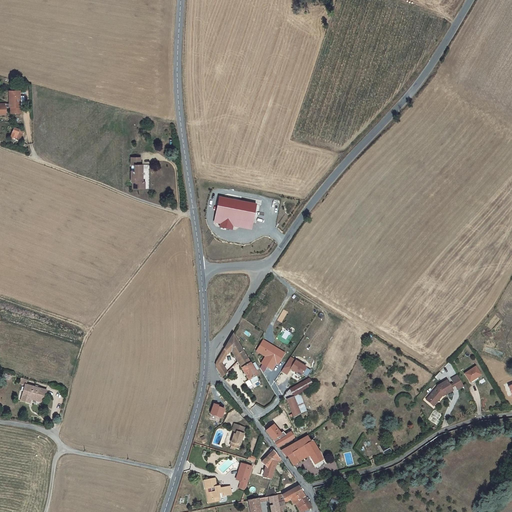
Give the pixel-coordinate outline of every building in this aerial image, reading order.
[(9,104),(0,103),(0,114),(6,114),(6,107),(11,107),(11,113),(22,113),(22,111),(22,107),(24,107),(25,106),(24,97),(23,96),(20,96),(20,90),(9,90),(9,104)] [(19,128),(15,127),(13,130),(14,130),(11,136),(16,138),(16,137),(20,139),(24,130),(19,128)] [(137,165),(137,171),(135,171),(131,171),(131,182),(132,182),(132,188),(145,189),(145,182),(143,182),(142,165),(141,165),(141,158),(131,158),(131,165),(135,165),(137,165)] [(215,222),(222,223),(221,226),(233,229),(234,225),(253,229),(257,204),(220,197),(215,222)] [(233,334),(224,349),(227,354),(232,347),(239,359),(237,360),(249,380),(257,375),(233,334)] [(216,362),(216,365),(221,363),(227,354),(224,349),(219,358),(216,362)] [(288,375),(290,370),(303,376),(308,365),(290,356),(282,372),(288,375)] [(221,363),(216,365),(217,368),(222,377),(227,372),(221,363)] [(481,375),(476,366),(464,374),(470,382),(481,375)] [(257,375),(249,380),(252,384),(259,380),(257,375)] [(457,375),(451,379),(457,390),(463,386),(457,375)] [(287,400),(293,397),(300,414),(306,411),(299,393),(310,387),(313,385),(309,379),(290,389),(286,392),(284,397),(287,400)] [(437,387),(428,398),(435,404),(442,395),(443,396),(452,390),(447,381),(437,386),(437,387)] [(43,403),(45,395),(46,393),(34,390),(35,388),(26,385),(23,395),(34,398),(34,400),(43,403)] [(300,414),(293,397),(287,400),(293,418),(300,414)] [(428,398),(426,400),(433,406),(435,404),(428,398)] [(234,424),(232,430),(236,432),(236,435),(234,434),(230,446),(231,446),(231,448),(234,450),(235,447),(236,448),(237,445),(240,445),(243,434),(242,434),(245,427),(234,424)] [(274,425),(266,431),(275,443),(278,447),(294,438),(291,432),(285,435),(286,436),(284,437),(281,434),(274,425)] [(307,437),(281,451),(286,457),(288,456),(293,466),(299,463),(298,462),(296,459),(307,452),(309,456),(317,469),(324,465),(323,461),(320,453),(312,441),(310,442),(307,437)] [(387,444),(381,447),(385,454),(391,450),(387,444)] [(276,464),(280,460),(273,451),(268,456),(262,462),(266,466),(273,473),(276,464)] [(307,452),(296,459),(298,462),(301,461),(300,459),(305,456),(306,458),(309,456),(307,452)] [(252,467),(242,464),(238,480),(241,481),(247,483),(252,467)] [(266,466),(263,477),(271,479),(273,473),(266,466)] [(215,478),(206,480),(207,484),(205,485),(206,489),(208,489),(211,488),(212,492),(208,493),(210,499),(213,499),(214,502),(220,501),(219,498),(224,497),(224,496),(231,495),(230,487),(220,488),(217,489),(216,486),(215,478)] [(247,483),(241,481),(239,487),(245,489),(247,483)] [(276,495),(276,496),(277,496),(278,503),(284,502),(287,502),(290,500),(303,492),(299,486),(282,495),(282,494),(276,495)] [(268,489),(266,498),(276,496),(276,495),(275,488),(268,489)] [(206,489),(208,503),(214,502),(213,499),(210,499),(208,493),(208,489),(206,489)] [(303,492),(290,500),(293,505),(297,502),(298,504),(300,508),(298,509),(299,511),(302,511),(312,507),(309,502),(303,492)] [(248,500),(250,511),(258,511),(259,511),(261,511),(259,502),(271,501),(272,511),(280,511),(278,503),(277,496),(276,496),(266,498),(248,500)]
